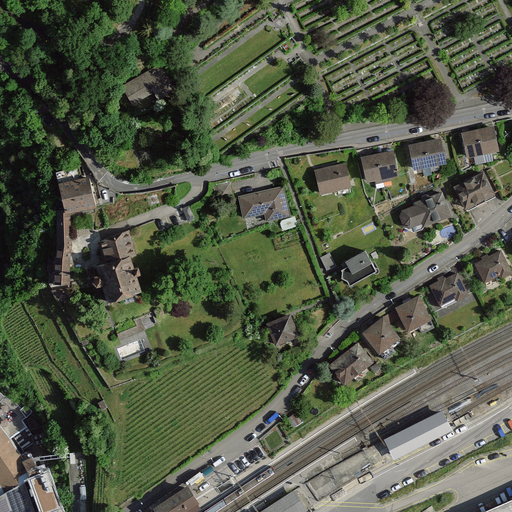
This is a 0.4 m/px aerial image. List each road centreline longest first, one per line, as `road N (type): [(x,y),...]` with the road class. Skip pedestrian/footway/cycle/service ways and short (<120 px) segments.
road 1 (residential): [(134,511),(258,430),(345,323),(511,203)]
road 2 (residential): [(511,105),(149,186),(122,188),(101,177)]
road 3 (unknown): [(352,511),(511,402)]
road 4 (unclassified): [(101,177),(54,108),(0,55)]
road 5 (unclassified): [(0,0),(28,26),(96,50),(127,27)]
road 6 (unclassified): [(511,465),(377,511)]
